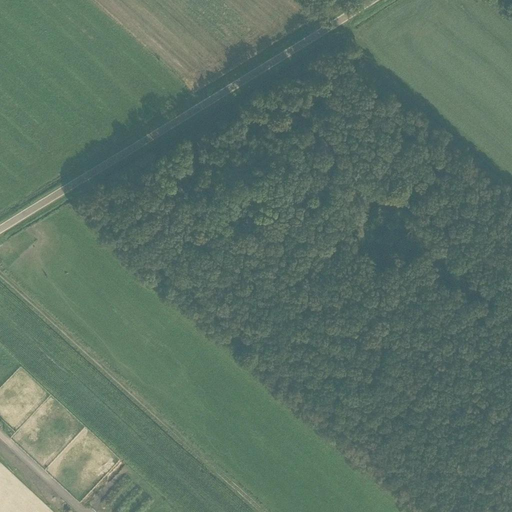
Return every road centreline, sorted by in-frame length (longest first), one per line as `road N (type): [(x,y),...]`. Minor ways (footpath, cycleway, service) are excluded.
road 1 (unclassified): [(0,230),(373,0)]
road 2 (track): [(261,511),(0,274)]
